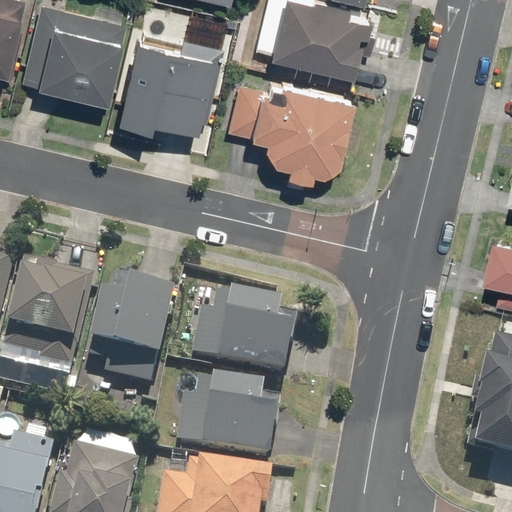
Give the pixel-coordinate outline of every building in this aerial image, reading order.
[(0,0),(0,82),(3,83),(22,2),(13,0),(0,0)] [(368,8),(332,0),(262,0),(250,52),(266,55),(262,71),(348,91),(368,8)] [(124,26),(37,4),(17,86),(54,95),(52,103),(102,115),(124,26)] [(129,41),(110,125),(144,132),(146,125),(201,138),(221,49),(179,40),(177,52),(129,41)] [(333,169),(348,102),(265,83),(264,90),(234,83),(223,135),(260,143),(258,149),(266,167),(282,170),(280,179),(306,184),(308,177),(317,179),(333,169)] [(511,240),(490,236),(480,279),(501,284),(496,304),(511,308),(511,240)] [(0,305),(11,258),(0,255),(0,305)] [(34,363),(68,371),(89,275),(15,259),(0,328),(0,349),(36,358),(34,363)] [(101,377),(147,387),(168,294),(110,281),(107,296),(95,294),(80,361),(103,366),(101,377)] [(198,310),(187,360),(280,380),(293,322),(275,318),(277,306),(212,292),(208,312),(198,310)] [(511,462),(511,338),(492,334),(486,358),(480,357),(474,384),(470,383),(465,407),(472,409),(463,452),(511,462)] [(262,391),(194,380),(191,398),(180,396),(172,449),(265,464),(275,404),(260,402),(262,391)] [(0,511),(33,511),(49,446),(10,437),(7,449),(0,447),(0,511)] [(124,511),(137,461),(72,445),(64,478),(56,476),(46,511),(124,511)] [(182,478),(160,475),(154,511),(260,511),(266,473),(185,461),(182,478)]
